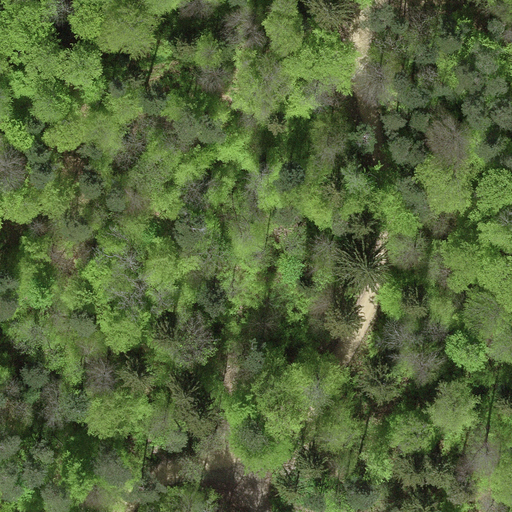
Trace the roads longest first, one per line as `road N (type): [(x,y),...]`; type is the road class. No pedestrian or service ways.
road 1 (track): [(123,511),(155,480),(254,446),(285,425),(326,379),(378,289),(394,215),(359,43),(376,0)]
road 2 (track): [(511,4),(338,26),(190,64)]
